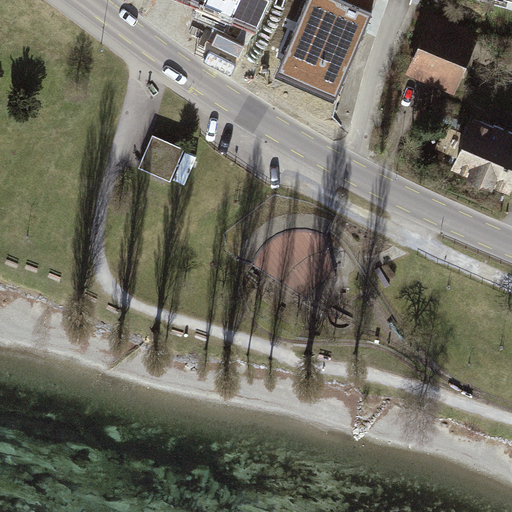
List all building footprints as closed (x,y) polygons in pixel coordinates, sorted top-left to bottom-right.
[(439,12),(416,65),(458,82),(480,29),(439,12)] [(472,117),(452,163),(467,169),(466,171),(487,180),(488,178),(503,184),(511,163),(511,134),(508,133),(509,131),(490,123),(489,125),(472,117)] [(149,133),(136,164),(166,177),(179,146),(149,133)] [(243,247),(239,255),(242,256),(244,257),(250,260),(254,252),(258,245),(263,239),(270,234),(276,229),(284,226),(292,224),(300,223),(308,223),(316,225),(324,227),(325,230),(327,230),(329,226),(332,222),(333,220),(323,216),(314,214),(300,213),(289,214),(279,217),(269,221),(257,230),(248,240),(243,247)] [(325,230),(324,227),(316,225),(308,223),(300,223),(292,224),(284,226),(276,229),(270,234),(263,239),(258,245),(254,252),(250,260),(307,299),(310,297),(314,295),(318,291),(323,288),(327,285),(331,281),(333,280),(325,231),(325,230)]
